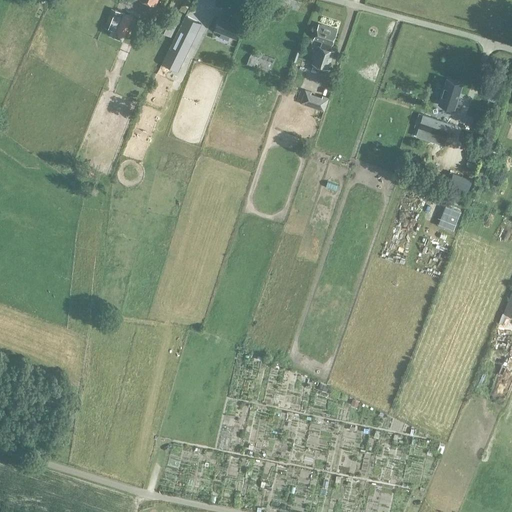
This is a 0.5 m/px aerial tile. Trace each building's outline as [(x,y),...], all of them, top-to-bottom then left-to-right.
[(11,15),(12,0),(0,0),(0,20),(11,21),(11,15)] [(270,0),(279,2),(279,4),(298,9),(300,1),(295,0),(270,0)] [(171,35),(182,13),(170,7),(163,21),(165,22),(163,25),(162,24),(159,30),(171,35)] [(104,26),(129,37),(137,18),(112,8),(104,26)] [(237,37),(243,20),(222,12),(215,28),(237,37)] [(178,70),(201,23),(185,15),(162,62),(178,70)] [(314,38),(322,41),(320,46),(317,45),(311,63),(328,69),(334,51),(330,49),(332,44),(337,30),(319,24),(314,38)] [(214,30),(208,49),(223,53),(228,35),(214,30)] [(275,58),(252,50),(251,55),(250,55),(246,65),(269,73),(275,58)] [(459,93),(462,83),(447,78),(439,103),(454,108),(457,97),(458,97),(459,93)] [(300,103),(324,111),(329,97),(322,95),(322,97),(311,93),(311,91),(305,89),(300,103)] [(487,99),(498,103),(501,95),(489,91),(487,99)] [(416,136),(444,145),(451,123),(423,114),(416,136)] [(469,150),(481,154),(484,145),(472,141),(469,150)] [(95,179),(97,174),(89,171),(87,176),(95,179)] [(472,180),(464,176),(453,172),(449,183),(468,191),(472,180)] [(511,290),(503,313),(511,316),(511,290)]
